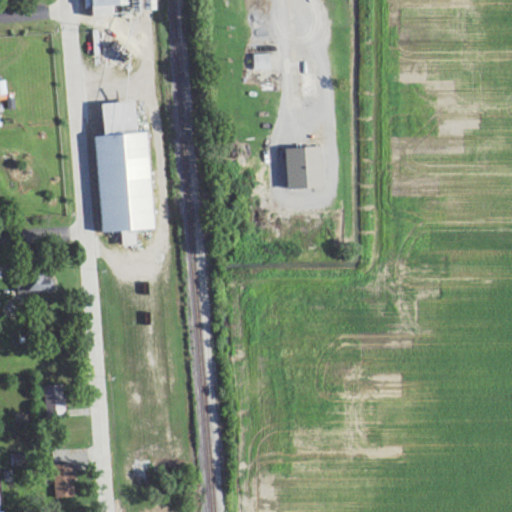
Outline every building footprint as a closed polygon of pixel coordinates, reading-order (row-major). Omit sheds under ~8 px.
[(79,0),(81,18),(108,17),(108,5),(114,5),(114,1),(129,0),(79,0)] [(145,0),(135,0),(131,0),(131,13),(146,12),(145,0)] [(91,56),(106,56),(106,67),(117,66),(116,49),(112,49),(112,52),(104,53),(103,45),(98,45),(98,31),(90,31),(91,56)] [(266,56),(249,56),(250,71),(267,71),(266,56)] [(313,97),(312,76),(299,76),(299,97),(313,97)] [(93,235),(114,234),(115,248),(130,247),(129,232),(146,231),(140,134),(130,134),(128,103),(92,106),(94,138),(87,139),(93,235)] [(279,191),(315,190),(314,149),(278,150),(279,191)] [(45,294),(47,281),(22,277),(19,290),(45,294)] [(41,386),(42,420),(61,419),(59,385),(41,386)] [(51,499),(70,498),(70,464),(50,465),(51,499)]
